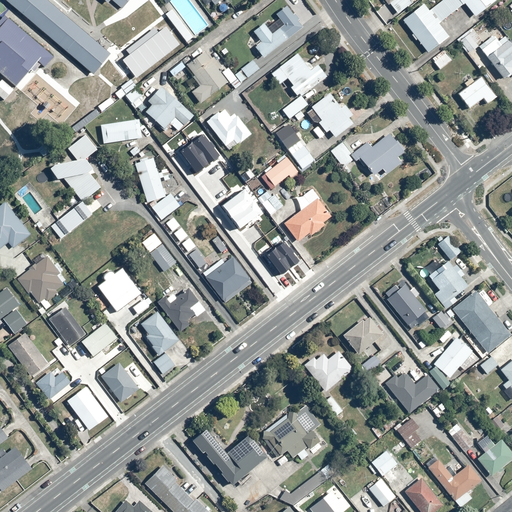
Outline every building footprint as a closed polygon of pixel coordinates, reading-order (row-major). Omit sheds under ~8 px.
[(110,39),(61,0),(13,0),(92,62),(110,39)] [(413,3),(412,1),(413,0),(385,0),(398,15),(413,3)] [(418,39),(429,53),(449,37),(439,23),(465,3),(475,17),(496,1),(495,0),(441,0),(428,10),(424,4),(403,20),(413,33),(411,35),(416,41),(418,39)] [(46,35),(6,3),(0,10),(0,62),(14,74),(46,35)] [(301,24),(297,18),(287,5),(276,14),(284,24),(271,33),(264,23),(253,31),(260,40),(254,45),(262,57),(303,26),(301,24)] [(498,40),(493,34),(483,42),(473,30),(458,42),(468,54),(478,46),(504,79),(511,73),(511,45),(504,35),(498,40)] [(251,58),(237,68),(231,72),(227,66),(221,70),(206,49),(186,64),(200,84),(191,91),(199,102),(228,81),(234,88),(240,83),(239,81),(258,68),(251,58)] [(452,60),(444,50),(432,59),(440,69),(452,60)] [(32,52),(14,74),(68,117),(85,95),(32,52)] [(301,97),(327,77),(318,65),(311,70),(299,53),(272,74),(280,85),(288,78),(294,86),(292,88),(298,97),(282,109),(289,119),(307,105),(301,97)] [(495,97),(479,76),(456,93),(468,108),(482,98),(486,103),(495,97)] [(136,87),(130,78),(120,85),(121,87),(113,92),(119,99),(136,87)] [(142,95),(136,87),(125,95),(131,104),(142,95)] [(194,116),(162,87),(149,101),(152,104),(145,112),(165,131),(171,124),(179,132),(194,116)] [(326,132),(329,130),(336,138),(353,124),(349,119),(352,116),(342,103),(338,106),(328,94),(306,112),(314,122),(317,120),(319,123),(312,129),(319,138),(326,132)] [(231,118),(224,108),(218,111),(217,110),(205,119),(213,130),(204,137),(214,151),(233,138),(236,142),(250,132),(237,114),(231,118)] [(141,138),(139,119),(100,125),(102,143),(141,138)] [(197,140),(186,127),(175,137),(185,150),(197,140)] [(83,202),(100,188),(89,174),(95,173),(86,159),(98,150),(85,132),(66,146),(76,161),(50,167),(58,181),(65,179),(81,200),(50,225),(61,239),(93,215),(83,202)] [(352,157),(355,160),(357,159),(363,166),(365,165),(372,175),(381,168),(385,173),(399,162),(396,157),(403,151),(389,132),(370,147),(365,141),(350,152),(341,140),(329,149),(341,166),(352,157)] [(314,160),(298,139),(287,148),(303,169),(314,160)] [(297,172),(285,154),(263,170),(265,171),(260,175),(269,189),(270,188),(289,175),(290,177),(297,172)] [(134,163),(148,203),(163,221),(180,205),(170,193),(166,197),(153,157),(134,163)] [(108,165),(102,170),(112,182),(118,177),(108,165)] [(319,197),(311,186),(302,193),(301,191),(295,196),(300,211),(284,223),(298,242),(310,233),(312,236),(325,226),(323,222),(331,217),(318,198),(319,197)] [(271,195),(268,190),(257,197),(265,209),(270,216),(283,207),(273,193),(271,195)] [(0,206),(0,248),(8,242),(13,248),(30,235),(5,202),(0,206)] [(276,225),(264,210),(256,217),(268,231),(276,225)] [(259,237),(253,242),(248,237),(245,240),(239,232),(233,237),(244,251),(245,249),(254,261),(257,258),(267,272),(274,266),(273,265),(282,258),(266,236),(261,240),(259,237)] [(227,245),(223,240),(221,241),(217,235),(211,239),(222,253),(227,249),(225,246),(227,245)] [(460,250),(448,235),(437,243),(449,259),(460,250)] [(175,261),(161,243),(149,252),(163,271),(175,261)] [(221,258),(209,267),(197,250),(190,255),(199,268),(201,267),(205,272),(203,273),(224,301),(252,281),(234,257),(225,264),(221,258)] [(59,271),(44,251),(33,260),(36,264),(17,278),(28,293),(30,292),(39,304),(40,303),(46,310),(51,306),(47,301),(57,293),(56,290),(64,284),(56,274),(59,271)] [(468,287),(449,261),(429,276),(440,290),(435,293),(446,309),(458,300),(455,297),(468,287)] [(137,292),(138,291),(119,267),(112,272),(111,271),(110,271),(109,271),(108,270),(107,270),(106,271),(105,271),(104,271),(103,272),(103,273),(102,274),(102,275),(102,276),(102,277),(102,278),(102,279),(103,280),(96,285),(115,311),(126,301),(135,312),(146,303),(137,292)] [(388,299),(411,330),(419,324),(416,320),(427,312),(415,297),(419,294),(414,287),(410,290),(405,284),(399,289),(395,284),(385,292),(389,298),(388,299)] [(15,308),(20,304),(6,286),(0,290),(0,323),(4,320),(14,333),(26,323),(15,308)] [(206,310),(189,288),(170,303),(165,297),(158,302),(181,332),(189,325),(187,321),(195,315),(197,317),(206,310)] [(511,335),(475,290),(451,309),(450,307),(444,312),(449,319),(456,314),(488,353),(511,335)] [(451,321),(443,310),(432,318),(441,329),(451,321)] [(178,340),(157,311),(141,324),(148,333),(145,336),(159,355),(178,340)] [(366,315),(342,334),(359,355),(383,336),(366,315)] [(51,368),(26,336),(10,349),(34,381),(51,368)] [(448,379),(472,352),(456,338),(434,364),(436,366),(430,371),(443,389),(451,383),(448,379)] [(90,384),(113,365),(98,347),(97,349),(91,342),(84,348),(90,354),(79,363),(68,350),(55,360),(65,373),(64,374),(70,381),(62,387),(71,397),(78,391),(82,397),(94,387),(90,384)] [(352,369),(337,351),(327,359),(321,352),(304,365),(325,391),(352,369)] [(175,366),(166,353),(154,362),(163,374),(175,366)] [(380,362),(374,354),(361,364),(367,372),(380,362)] [(480,378),(486,374),(498,365),(491,356),(479,364),(480,365),(475,369),(480,378)] [(511,361),(501,369),(508,379),(502,384),(506,389),(511,385),(511,361)] [(415,384),(403,369),(386,383),(409,413),(439,389),(427,374),(415,384)] [(329,394),(322,399),(335,416),(342,412),(329,394)] [(279,466),(287,460),(282,453),(286,450),(291,458),(296,454),(300,459),(307,454),(302,448),(305,446),(311,454),(324,443),(312,428),(319,422),(307,408),(305,410),(302,405),(291,414),(287,409),(259,432),(265,440),(263,441),(276,457),(274,459),(279,466)] [(395,428),(409,446),(419,438),(413,429),(417,426),(410,417),(395,428)] [(474,443),(456,422),(447,430),(464,451),(474,443)] [(0,443),(9,437),(0,425),(0,443)] [(209,431),(194,443),(215,467),(217,465),(222,471),(220,472),(233,488),(255,469),(262,477),(274,467),(248,437),(228,454),(209,431)] [(479,452),(483,449),(486,453),(478,459),(492,476),(511,460),(511,451),(502,439),(495,445),(487,435),(474,445),(479,452)] [(0,451),(0,487),(2,491),(33,469),(16,446),(6,453),(3,449),(0,451)] [(398,463),(386,448),(370,461),(390,485),(401,476),(394,467),(398,463)] [(291,459),(289,458),(287,460),(279,466),(285,473),(295,465),(291,459)] [(445,466),(438,459),(428,467),(461,508),(472,498),(467,492),(481,481),(469,465),(457,474),(449,463),(445,466)] [(180,479),(164,464),(144,484),(172,511),(207,511),(196,500),(195,502),(176,483),(180,479)] [(278,497),(292,504),(325,477),(319,469),(288,492),(282,489),(278,497)] [(285,476),(280,470),(272,476),(277,483),(285,476)] [(395,497),(379,477),(374,481),(373,479),(365,484),(384,506),(395,497)] [(431,511),(442,504),(420,477),(403,491),(420,511),(431,511)] [(164,511),(165,511),(164,511),(153,511),(140,500),(134,507),(126,501),(116,511),(164,511)]
